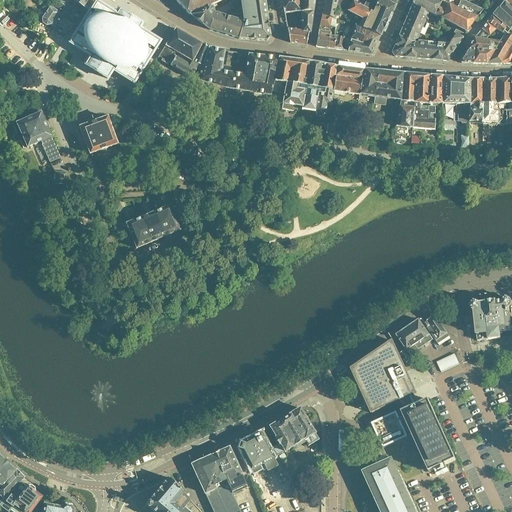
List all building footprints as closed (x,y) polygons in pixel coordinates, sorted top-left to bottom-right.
[(175,0),(177,2),(176,2),(180,5),(182,7),(184,10),(184,9),(186,11),(186,12),(189,15),(190,15),(211,6),(224,0),(175,0)] [(269,38),(264,0),(232,0),(234,5),(243,4),(245,22),(243,22),(217,15),(208,9),(211,8),(211,6),(190,15),(189,15),(194,18),(194,19),(202,25),(209,30),(238,39),(267,41),(269,38)] [(300,12),(299,0),(281,0),(284,14),(300,12)] [(313,11),(314,0),(299,0),(300,12),(313,11)] [(324,0),(321,15),(334,19),(337,6),(348,12),(348,11),(353,2),(356,3),(357,0),(324,0)] [(366,0),(357,0),(356,3),(353,2),(348,11),(363,18),(359,26),(380,37),(391,14),(366,2),(366,0)] [(366,0),(366,2),(391,14),(395,5),(384,0),(366,0)] [(457,9),(437,0),(414,0),(412,4),(429,14),(432,15),(441,19),(465,33),(477,18),(457,9)] [(461,0),(437,0),(457,9),(461,0)] [(461,0),(457,9),(477,18),(483,10),(461,0)] [(73,25),(83,10),(74,4),(72,7),(70,6),(69,9),(57,1),(50,6),(42,18),(43,23),(46,25),(47,25),(51,24),(55,18),(61,23),(63,20),(65,22),(66,20),(72,25),(73,25)] [(134,83),(160,41),(140,29),(143,24),(119,8),(116,14),(95,1),(91,8),(89,7),(86,5),(84,8),(87,9),(89,11),(69,43),(89,56),(83,66),(108,81),(114,71),(134,83)] [(511,7),(505,1),(498,8),(511,19),(511,7)] [(429,14),(412,4),(398,37),(410,42),(413,42),(414,40),(416,39),(421,28),(423,29),(428,19),(430,20),(432,15),(429,14)] [(511,19),(498,8),(496,12),(493,16),(496,18),(506,26),(507,28),(509,30),(510,30),(511,26),(511,19)] [(309,31),(313,11),(300,12),(302,32),(309,33),(309,32),(310,31),(309,31)] [(334,37),(336,19),(334,19),(321,15),(318,31),(330,33),(328,48),(333,49),(342,50),(344,38),(334,37)] [(496,30),(502,34),(507,28),(506,26),(496,18),(493,16),(487,23),(496,30)] [(496,30),(487,23),(481,30),(490,36),(496,31),(496,30)] [(342,50),(372,55),(380,37),(359,26),(355,25),(352,37),(344,36),(344,38),(342,50)] [(511,31),(510,30),(509,30),(507,28),(502,34),(496,30),(496,31),(490,36),(491,42),(496,42),(501,43),(506,35),(511,39),(511,31)] [(199,80),(203,67),(200,67),(208,48),(200,44),(175,29),(165,46),(164,46),(157,58),(158,57),(170,64),(170,65),(191,78),(192,76),(199,80)] [(306,46),(309,33),(302,32),(287,29),(289,43),(306,46)] [(448,60),(462,38),(464,35),(456,29),(453,33),(455,34),(449,44),(444,44),(444,41),(437,40),(435,60),(446,61),(448,60)] [(490,36),(481,30),(474,39),(485,41),(490,36)] [(328,48),(330,33),(318,31),(316,47),(328,49),(328,48)] [(500,64),(511,44),(511,39),(506,35),(501,43),(497,50),(496,52),(488,64),(496,64),(500,64)] [(497,50),(501,43),(496,42),(491,42),(490,36),(485,41),(474,39),(467,49),(473,51),(473,64),(482,64),(483,50),(497,50)] [(411,58),(412,47),(410,47),(408,46),(410,42),(398,37),(392,52),(394,57),(411,58)] [(435,60),(437,40),(432,40),(431,43),(425,42),(423,59),(435,60)] [(423,59),(425,42),(417,41),(417,43),(414,43),(412,47),(411,58),(423,59)] [(511,61),(511,44),(500,64),(511,64),(511,61)] [(199,80),(223,88),(270,95),(274,81),(279,58),(255,56),(255,55),(254,55),(254,56),(251,55),(250,55),(249,54),(249,55),(238,53),(235,68),(221,66),(223,51),(208,48),(200,67),(203,67),(199,80)] [(473,64),(473,51),(467,49),(460,61),(461,63),(473,64)] [(488,64),(496,52),(497,50),(483,50),(482,64),(488,64)] [(302,107),(306,81),(308,62),(279,58),(274,81),(286,83),(285,89),(284,88),(282,104),(282,109),(292,111),(293,105),(302,107)] [(314,111),(320,82),(323,64),(319,64),(308,62),(306,81),(302,107),(302,109),(314,111)] [(330,105),(333,91),(335,76),(337,66),(323,64),(320,82),(314,111),(314,112),(324,114),(326,104),(330,105)] [(359,95),(359,94),(364,70),(353,69),(353,68),(352,68),(352,69),(349,68),(348,68),(337,66),(335,76),(333,91),(359,95)] [(374,97),(377,71),(364,70),(359,94),(374,97)] [(400,101),(403,74),(377,71),(374,97),(373,103),(384,105),(385,99),(400,101)] [(412,128),(415,75),(407,74),(406,74),(403,74),(403,73),(403,74),(400,101),(400,106),(398,106),(398,114),(396,124),(395,124),(395,126),(412,128)] [(426,118),(429,76),(420,75),(419,75),(417,75),(415,75),(412,128),(434,130),(435,119),(426,118)] [(444,104),(445,77),(429,76),(426,118),(435,119),(435,112),(432,112),(433,103),(444,104)] [(468,122),(469,79),(445,77),(444,104),(458,105),(458,112),(457,112),(457,122),(460,122),(461,124),(465,124),(466,122),(468,122)] [(509,105),(509,78),(496,79),(497,125),(505,125),(505,124),(506,105),(509,105)] [(482,122),(482,79),(469,79),(468,122),(482,122)] [(483,125),(496,125),(497,125),(496,79),(482,79),(482,122),(483,122),(483,125)] [(41,114),(40,113),(39,113),(31,117),(30,117),(25,119),(25,120),(16,123),(26,148),(41,141),(42,144),(41,145),(43,148),(42,148),(43,150),(44,150),(49,162),(60,157),(51,137),(51,136),(50,136),(48,132),(43,119),(41,114)] [(109,124),(106,117),(97,121),(89,124),(79,127),(89,154),(116,144),(109,124)] [(335,138),(336,129),(326,128),(325,137),(335,138)] [(36,165),(47,161),(41,147),(30,152),(36,165)] [(54,184),(71,185),(66,172),(55,172),(54,184)] [(178,229),(170,208),(170,207),(155,213),(164,237),(179,231),(179,229),(178,229)] [(164,237),(155,213),(140,218),(151,245),(154,244),(153,241),(164,237)] [(151,245),(140,218),(126,225),(137,251),(151,245)] [(511,329),(509,313),(509,314),(508,307),(510,306),(509,306),(510,302),(511,302),(511,300),(510,300),(507,298),(507,297),(505,297),(506,298),(502,300),(501,301),(496,302),(496,301),(494,301),(493,301),(493,300),(492,300),(493,301),(489,302),(488,301),(487,301),(487,302),(485,302),(485,303),(480,304),(479,302),(478,303),(475,302),(475,301),(474,302),(471,305),(470,305),(470,306),(471,307),(473,309),(473,311),(474,311),(477,341),(489,340),(501,338),(501,339),(511,337),(511,333),(511,329)] [(449,336),(437,318),(435,315),(434,316),(428,320),(427,320),(427,321),(424,323),(438,344),(449,336)] [(433,340),(429,335),(419,320),(410,326),(409,326),(406,328),(406,329),(396,335),(410,355),(433,340)] [(381,419),(372,423),(383,448),(408,437),(407,435),(411,433),(429,471),(429,472),(456,460),(455,460),(434,414),(435,414),(428,400),(418,404),(414,395),(417,393),(403,362),(393,340),(364,360),(351,369),(353,375),(354,376),(355,378),(370,412),(371,413),(371,414),(377,411),(381,419)] [(314,432),(306,420),(306,419),(305,418),(300,409),(299,408),(298,409),(290,414),(289,414),(288,414),(288,415),(287,416),(286,414),(281,417),(282,419),(280,420),(278,421),(270,426),(269,427),(269,428),(270,428),(276,437),(275,438),(276,440),(274,441),(276,445),(271,448),(276,456),(284,451),(284,452),(304,440),(308,446),(318,439),(315,433),(314,432)] [(275,484),(268,470),(277,465),(260,432),(250,438),(240,443),(238,449),(239,448),(252,474),(257,472),(259,477),(257,479),(263,490),(275,484)] [(246,486),(229,449),(229,447),(228,448),(218,452),(211,455),(218,470),(220,469),(232,493),(246,486)] [(239,511),(232,493),(220,469),(218,470),(211,455),(200,461),(200,460),(192,464),(191,464),(212,511),(239,511)] [(0,495),(4,499),(25,477),(16,469),(15,470),(8,464),(4,460),(0,456),(0,495)] [(416,511),(405,487),(403,483),(392,459),(389,460),(381,464),(369,469),(364,472),(364,473),(363,473),(381,511),(416,511)] [(199,511),(186,497),(190,496),(188,491),(196,488),(191,476),(174,484),(168,478),(167,478),(160,487),(159,485),(154,491),(155,493),(148,501),(148,502),(145,505),(149,508),(149,509),(152,511),(199,511)] [(30,511),(41,497),(35,492),(35,488),(31,485),(27,486),(26,487),(20,482),(0,505),(9,511),(8,511),(30,511)]
